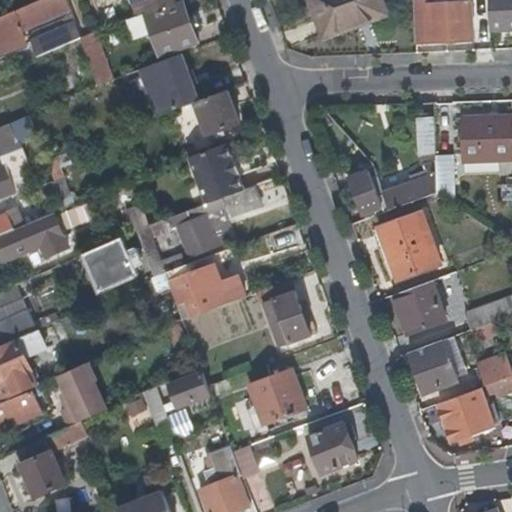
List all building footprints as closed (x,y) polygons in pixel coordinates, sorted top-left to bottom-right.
[(42,0),(22,9),(27,23),(69,5),(66,0),(42,0)] [(180,0),(132,0),(138,17),(181,1),(180,0)] [(382,13),(377,0),(311,0),(322,33),(382,13)] [(413,0),(415,42),(428,41),(429,42),(473,40),(472,3),(428,5),(427,0),(413,0)] [(511,0),(489,0),(491,30),(511,29),(511,0)] [(185,3),(147,17),(161,55),(175,50),(182,48),(199,42),(185,3)] [(0,51),(27,40),(21,26),(27,23),(22,9),(0,18),(0,51)] [(33,41),(39,55),(77,39),(71,25),(33,41)] [(112,79),(95,32),(81,38),(98,84),(112,79)] [(199,101),(182,54),(138,70),(156,117),(196,103),(199,101)] [(136,106),(146,104),(139,77),(129,79),(136,106)] [(239,124),(227,91),(199,101),(196,103),(208,136),(214,133),(222,130),(239,124)] [(463,159),(511,158),(511,116),(462,118),(463,159)] [(417,157),(422,157),(435,156),(434,119),(416,119),(417,157)] [(18,141),(10,123),(0,127),(0,149),(11,145),(18,141)] [(225,136),(222,130),(214,133),(216,139),(225,136)] [(232,157),(227,144),(190,157),(208,204),(245,191),(239,175),(241,175),(234,156),(232,157)] [(11,145),(0,149),(0,153),(1,156),(14,151),(11,145)] [(0,198),(33,186),(19,149),(14,151),(1,156),(0,156),(0,198)] [(453,192),(451,155),(435,156),(436,173),(437,193),(453,192)] [(405,178),(407,184),(436,173),(435,156),(422,157),(422,171),(405,178)] [(71,200),(54,158),(47,162),(53,178),(62,204),(71,200)] [(382,208),(384,213),(437,194),(437,193),(436,173),(407,184),(383,193),(380,186),(375,188),(369,171),(350,178),(364,214),(382,208)] [(262,207),(255,187),(245,191),(208,204),(204,205),(208,216),(178,227),(189,256),(231,241),(224,221),(262,207)] [(0,236),(16,230),(8,212),(0,215),(0,236)] [(72,247),(57,212),(16,230),(0,236),(0,264),(45,245),(50,256),(72,247)] [(440,265),(421,214),(379,229),(397,280),(440,265)] [(138,230),(156,277),(167,272),(162,260),(149,225),(138,230)] [(129,250),(123,237),(84,254),(100,291),(139,274),(134,262),(142,258),(139,249),(135,248),(129,250)] [(182,253),(162,260),(167,272),(186,265),(182,253)] [(191,299),(197,315),(247,296),(240,277),(223,283),(216,265),(170,282),(178,304),(191,299)] [(141,283),(158,331),(167,327),(181,321),(184,319),(178,304),(170,282),(167,272),(156,277),(141,283)] [(311,336),(291,280),(263,290),(283,346),(311,336)] [(435,290),(432,281),(394,295),(408,333),(446,319),(435,291),(435,290)] [(24,301),(16,284),(1,291),(0,291),(0,306),(2,311),(24,301)] [(465,312),(472,330),(486,324),(511,314),(511,295),(465,312)] [(0,311),(0,346),(38,330),(25,301),(24,301),(2,311),(0,311)] [(181,321),(167,327),(171,335),(184,329),(181,321)] [(490,335),(486,324),(472,330),(467,332),(471,342),(490,335)] [(48,348),(40,329),(38,330),(0,346),(0,393),(3,401),(38,385),(32,372),(26,358),(48,348)] [(470,374),(455,336),(443,340),(458,379),(470,374)] [(416,368),(420,377),(425,393),(458,381),(458,379),(443,340),(410,353),(416,368)] [(477,368),(484,386),(492,383),(511,375),(511,368),(508,357),(477,368)] [(99,380),(90,361),(81,366),(53,378),(60,394),(67,408),(61,411),(56,412),(64,429),(80,421),(80,420),(80,419),(81,419),(81,418),(82,418),(83,418),(84,418),(84,419),(85,419),(109,408),(96,381),(99,380)] [(420,377),(416,368),(409,370),(413,380),(420,377)] [(290,370),(249,385),(264,427),(305,412),(290,370)] [(178,406),(212,394),(209,386),(204,372),(170,385),(178,406)] [(511,375),(492,383),(497,397),(511,391),(511,375)] [(231,391),(227,379),(209,386),(212,394),(213,398),(231,391)] [(497,397),(492,383),(484,386),(481,387),(486,401),(497,397)] [(486,401),(481,387),(457,396),(459,401),(443,408),(441,408),(452,440),(459,438),(462,445),(476,439),(473,433),(494,425),(488,408),(486,401)] [(157,388),(144,393),(151,411),(164,406),(157,388)] [(511,391),(497,397),(499,404),(511,399),(511,391)] [(27,392),(0,404),(0,428),(36,412),(27,392)] [(136,418),(151,411),(144,393),(144,392),(129,399),(136,418)] [(67,408),(60,394),(54,397),(61,411),(67,408)] [(441,402),(443,408),(459,401),(457,396),(441,402)] [(499,404),(488,408),(494,425),(506,421),(505,418),(499,404)] [(52,451),(88,435),(82,420),(80,421),(64,429),(16,451),(36,496),(66,482),(52,451)] [(344,423),(338,425),(345,443),(351,441),(344,423)] [(358,461),(351,441),(345,443),(338,425),(309,437),(322,475),(358,461)] [(249,446),(233,452),(242,477),(243,480),(259,474),(249,446)] [(240,478),(242,477),(233,452),(231,447),(211,454),(219,478),(214,479),(216,485),(202,491),(210,511),(236,511),(250,507),(240,478)] [(170,511),(163,494),(119,511),(170,511)]
